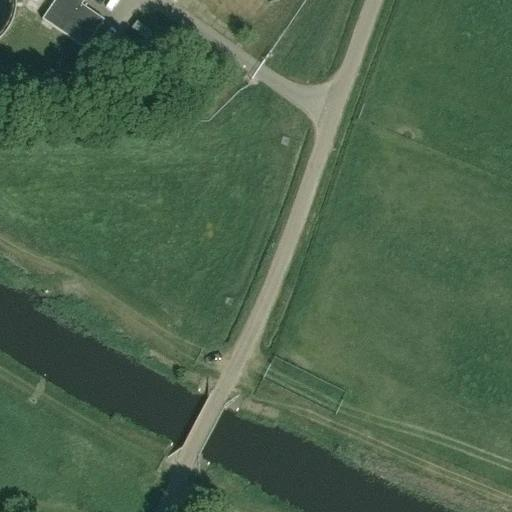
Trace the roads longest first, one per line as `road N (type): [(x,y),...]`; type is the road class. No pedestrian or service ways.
road 1 (unclassified): [(166,511),(273,281),(375,0)]
road 2 (track): [(0,369),(179,476),(262,511)]
